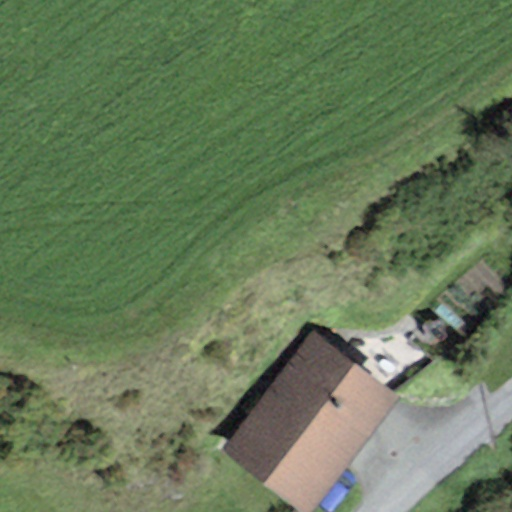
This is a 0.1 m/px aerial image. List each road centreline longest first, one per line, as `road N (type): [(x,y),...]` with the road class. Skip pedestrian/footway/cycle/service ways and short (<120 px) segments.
road 1 (track): [(511,21),(419,88),(169,162)]
road 2 (residential): [(511,374),(452,422),(370,511)]
